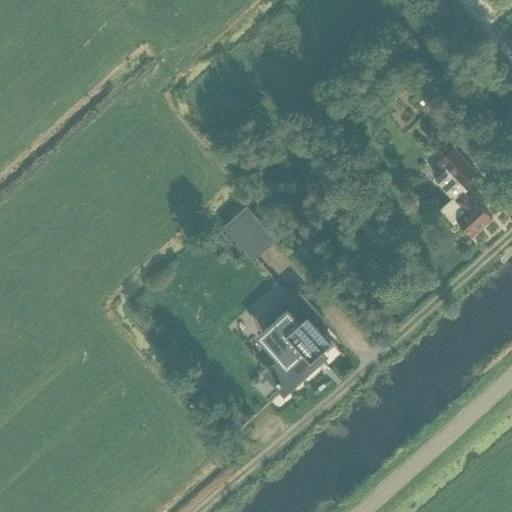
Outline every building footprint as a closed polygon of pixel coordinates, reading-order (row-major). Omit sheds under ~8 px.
[(454,43),(447,33),(434,43),(441,53),(454,43)] [(496,153),(474,130),(459,144),(481,168),(496,153)] [(462,185),(477,171),(455,146),(439,161),(462,185)] [(476,202),(465,191),(455,199),(454,198),(441,208),(454,223),(458,220),(472,236),(491,218),(477,202),(476,202)] [(373,215),(366,203),(354,211),(362,222),(373,215)] [(271,240),(247,213),(229,229),(253,256),(271,240)] [(299,295),(281,312),(285,317),(264,336),(285,360),(270,373),(278,381),(277,382),(280,386),(281,385),(284,390),(322,356),(320,353),(333,342),(319,327),(324,323),(299,295)]
